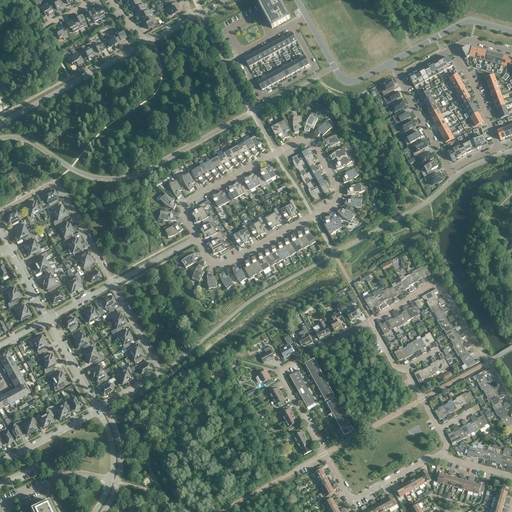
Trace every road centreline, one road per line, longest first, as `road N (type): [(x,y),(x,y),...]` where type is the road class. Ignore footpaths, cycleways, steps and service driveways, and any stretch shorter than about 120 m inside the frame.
road 1 (residential): [(196,239),(187,203),(300,141),(315,146),(336,184),(332,205),(230,262),(214,264),(200,247)]
road 2 (residential): [(370,320),(280,374),(323,454),(355,499),(444,455)]
road 3 (residential): [(511,400),(441,286),(370,320)]
road 4 (residential): [(292,25),(313,70),(265,96),(240,58),(270,36)]
road 5 (residential): [(112,284),(56,184),(0,212)]
road 6 (residential): [(97,409),(161,375),(112,284)]
road 7 (tertiary): [(0,125),(148,43)]
road 8 (residential): [(497,149),(450,170),(399,76)]
road 9 (residential): [(392,61),(466,21),(511,31)]
road 10 (residential): [(306,18),(343,79),(392,61)]
